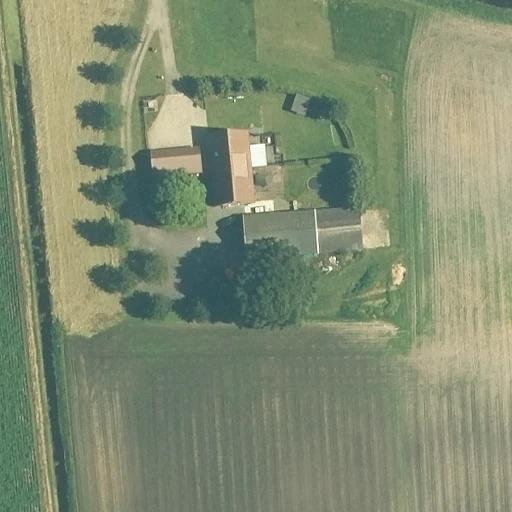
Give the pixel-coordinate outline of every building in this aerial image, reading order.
[(184,100),(185,124),(208,123),(206,98),(184,100)] [(246,137),(207,141),(213,211),(252,207),(246,137)] [(176,179),(174,160),(153,162),(155,181),(176,179)] [(316,206),(332,206),(333,195),(316,195),(316,206)] [(357,213),(216,225),(220,266),(361,254),(357,213)] [(160,283),(180,282),(177,227),(158,228),(160,283)]
